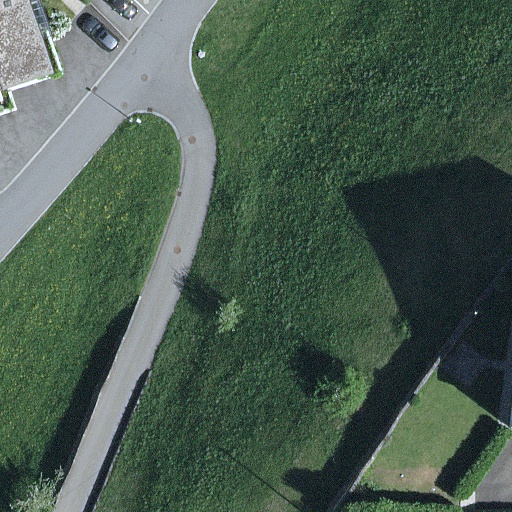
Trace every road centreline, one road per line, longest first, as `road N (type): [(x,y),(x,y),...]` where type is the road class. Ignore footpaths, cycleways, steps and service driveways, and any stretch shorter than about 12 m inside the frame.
road 1 (residential): [(150,50),(195,122),(191,248),(80,511)]
road 2 (residential): [(0,218),(150,50)]
